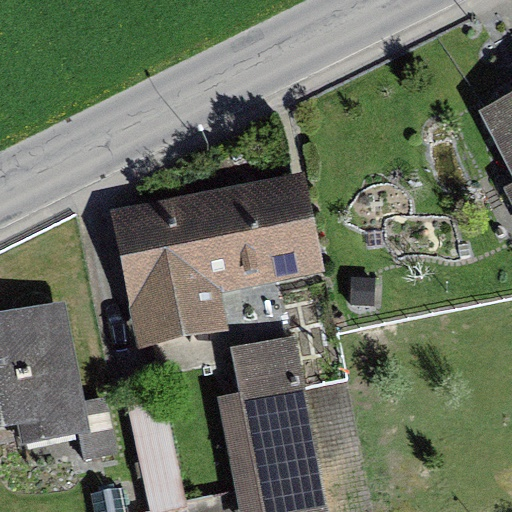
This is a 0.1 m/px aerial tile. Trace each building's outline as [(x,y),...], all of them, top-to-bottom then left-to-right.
[(511,96),(487,111),(479,116),(511,172),(511,96)] [(122,220),(147,337),(215,323),(205,279),(307,257),(292,184),(122,220)] [(57,317),(0,326),(0,427),(24,424),(26,440),(76,432),(80,459),(110,455),(101,401),(72,406),(57,317)] [(321,511),(293,366),(236,377),(241,399),(222,402),(243,511),(321,511)] [(161,383),(131,388),(152,511),(166,511),(183,509),(161,383)] [(128,511),(124,490),(94,496),(96,511),(128,511)]
